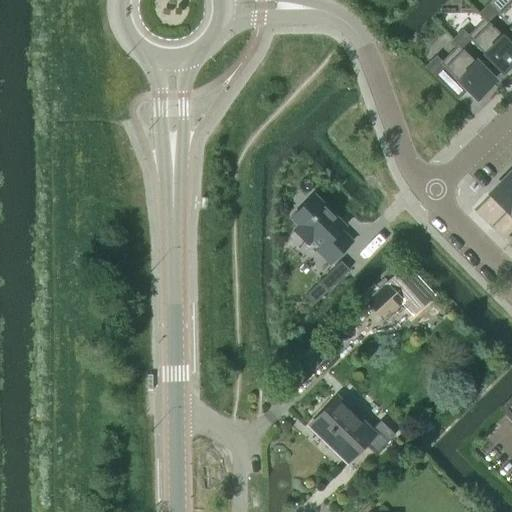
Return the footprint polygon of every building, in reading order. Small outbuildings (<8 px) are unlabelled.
[(506,23),(511,28),(511,0),(510,0),(498,13),(489,4),(479,13),(497,31),(506,23)] [(479,49),(502,71),(511,60),(511,45),(497,31),(479,13),(484,18),(467,35),(462,30),(453,39),(471,57),(479,49)] [(453,75),(475,98),(493,80),(471,57),(453,39),(453,40),(457,44),(440,61),(435,57),(426,66),(444,84),(453,75)] [(508,212),(509,211),(511,208),(511,171),(490,194),(508,212)] [(338,220),(312,195),(291,216),(300,224),(294,230),(307,243),(313,237),(320,245),(317,248),(331,262),(351,242),(334,224),(338,220)] [(327,291),(349,269),(340,260),(318,282),(327,291)] [(318,282),(313,287),(322,296),(327,291),(318,282)] [(386,283),(367,301),(384,319),(403,301),(386,283)] [(511,394),(500,406),(505,410),(510,405),(511,407),(511,394)] [(337,397),(309,425),(347,461),(364,443),(375,454),(395,434),(380,420),(371,429),(337,397)]
